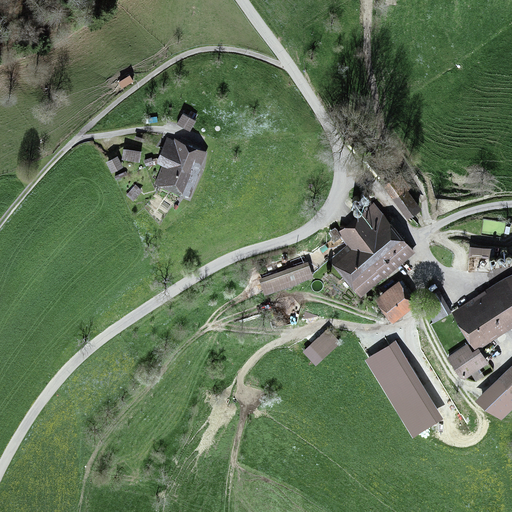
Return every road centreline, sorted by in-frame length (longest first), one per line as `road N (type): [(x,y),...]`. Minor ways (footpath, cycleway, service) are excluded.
road 1 (unclassified): [(241,0),(336,140),(344,167),(335,196),(308,230),(216,265),(106,335),(37,406),(0,469)]
road 2 (track): [(81,511),(90,466),(115,425),(259,275),(308,252),(322,218)]
road 3 (track): [(252,511),(230,481),(245,369),(267,346),(321,323),(373,328),(402,319),(427,265)]
road 4 (track): [(75,139),(128,91),(191,53),(234,50),(291,67)]
road 5 (track): [(0,226),(75,139),(165,128),(202,141)]
road 6 (track): [(415,304),(469,400),(511,420)]
